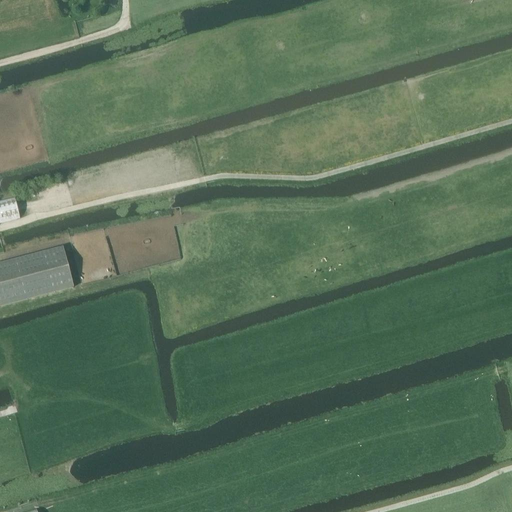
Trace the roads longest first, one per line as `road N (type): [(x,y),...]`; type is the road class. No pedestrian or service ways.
road 1 (track): [(202,179),(319,177),(511,120)]
road 2 (track): [(372,511),(511,468)]
